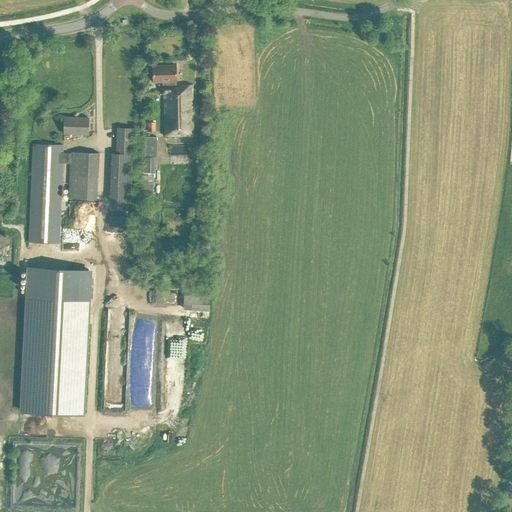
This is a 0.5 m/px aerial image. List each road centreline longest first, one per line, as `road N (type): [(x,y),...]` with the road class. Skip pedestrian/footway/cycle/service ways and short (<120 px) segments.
road 1 (unclassified): [(398,0),(353,16),(269,8),(170,14),(139,0)]
road 2 (tertiary): [(0,34),(62,29),(118,0)]
